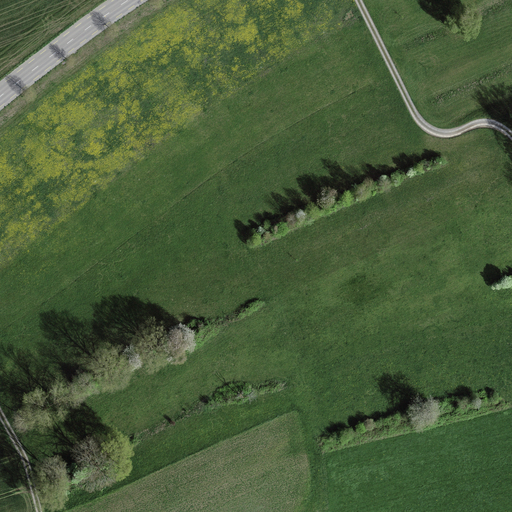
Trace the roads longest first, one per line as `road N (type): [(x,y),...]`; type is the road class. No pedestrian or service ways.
road 1 (track): [(511,136),(485,122),(442,133),(419,121),(358,0)]
road 2 (primary): [(0,97),(128,0)]
